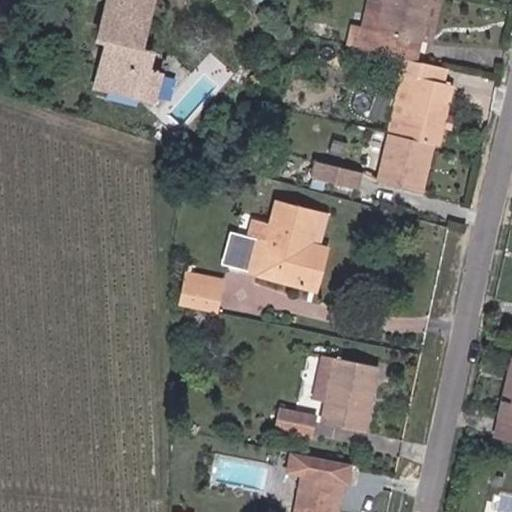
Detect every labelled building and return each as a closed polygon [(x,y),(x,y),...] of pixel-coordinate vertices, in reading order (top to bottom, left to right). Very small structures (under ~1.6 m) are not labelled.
[(141,51),(151,10),(111,0),(108,0),(96,46),(107,49),(95,92),(151,107),(158,80),(145,76),(151,54),(141,51)] [(111,0),(151,10),(152,0),(111,0)] [(413,58),(418,33),(424,0),(384,0),(383,3),(377,28),(362,24),(357,45),(413,58)] [(371,0),(367,0),(362,24),(377,28),(383,3),(371,0)] [(437,0),(424,0),(418,33),(429,36),(437,0)] [(397,71),(392,89),(402,92),(410,94),(399,137),(431,144),(436,145),(450,84),(437,81),(440,65),(395,56),(392,70),(397,71)] [(399,137),(410,94),(402,92),(392,135),(399,137)] [(399,137),(392,135),(380,188),(419,196),(431,144),(399,137)] [(360,196),(363,176),(320,168),(316,188),(360,196)] [(239,277),(308,295),(315,268),(300,264),(304,247),(312,217),(273,207),(268,228),(253,224),(248,243),(239,277)] [(321,220),(312,217),(304,247),(313,249),(321,220)] [(225,274),(239,277),(248,243),(235,240),(225,274)] [(300,264),(315,268),(322,270),(327,253),(313,249),(304,247),(300,264)] [(315,296),(322,270),(315,268),(308,295),(315,296)] [(511,436),(511,364),(494,432),(511,436)] [(319,433),(360,441),(373,378),(334,369),(320,430),(319,433)] [(319,433),(320,430),(297,424),(276,420),(271,441),(316,451),(319,433)] [(352,471),(291,460),(287,480),(303,483),(297,511),(336,511),(341,490),(348,491),(352,471)]
